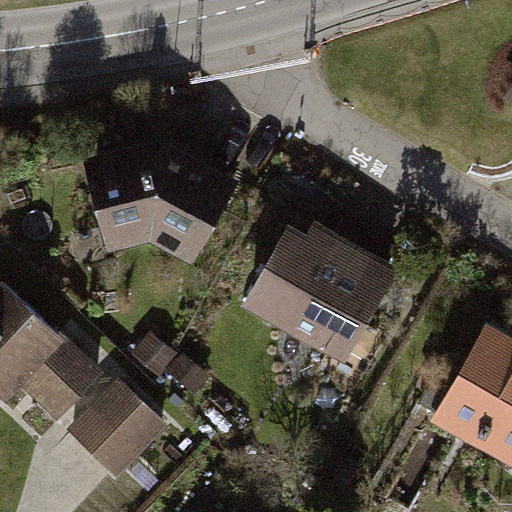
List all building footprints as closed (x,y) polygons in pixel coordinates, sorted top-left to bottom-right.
[(78,152),(103,245),(148,235),(187,255),(240,177),(171,135),(78,152)] [(280,212),(234,296),(341,355),(394,259),(312,214),(305,226),(280,212)] [(0,401),(4,406),(28,381),(59,411),(104,365),(1,265),(0,266),(0,401)] [(511,323),(488,309),(427,416),(511,466),(511,323)] [(165,422),(115,373),(65,424),(115,473),(165,422)]
